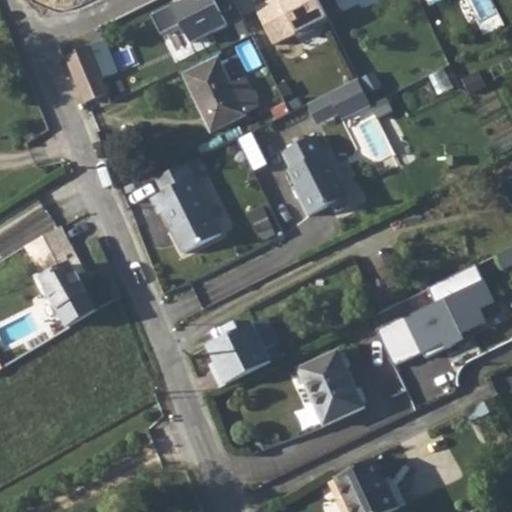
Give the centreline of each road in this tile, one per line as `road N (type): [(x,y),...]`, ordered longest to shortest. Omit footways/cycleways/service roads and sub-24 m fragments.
road 1 (unclassified): [(227,511),(30,30)]
road 2 (unknown): [(258,511),(511,394)]
